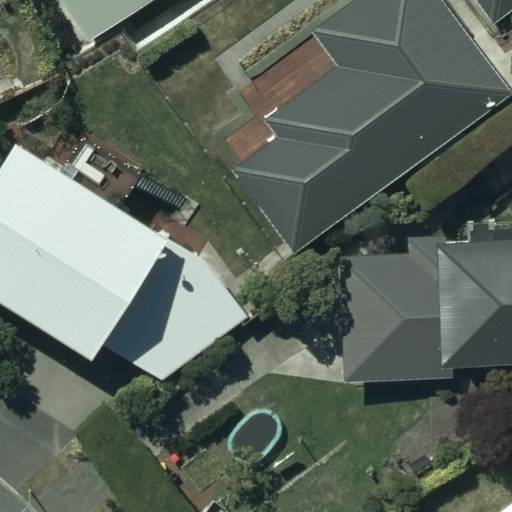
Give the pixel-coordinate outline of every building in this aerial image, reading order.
[(66,0),(87,31),(133,0),(66,0)] [(511,72),(511,71),(461,0),(325,0),(318,6),(345,41),(272,98),(285,114),(236,153),(297,232),(511,72)] [(511,5),(511,0),(474,0),(491,22),(511,5)] [(203,243),(10,120),(0,136),(0,277),(92,336),(96,330),(162,372),(250,311),(203,243)] [(511,204),(445,201),(445,218),(415,216),(414,232),(346,236),(348,359),(456,357),(456,331),(511,332),(511,204)]
